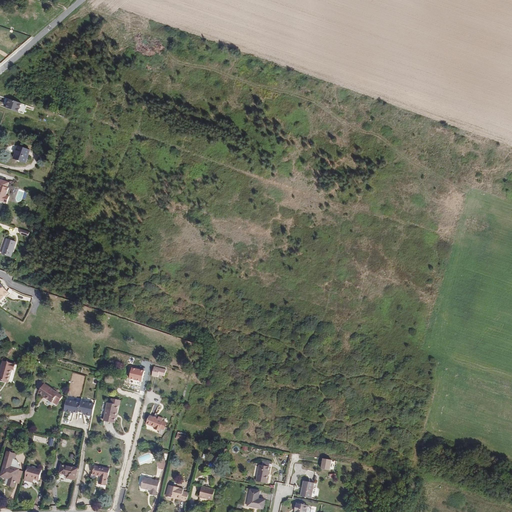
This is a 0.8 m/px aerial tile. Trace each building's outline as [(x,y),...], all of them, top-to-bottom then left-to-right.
[(22,104),(9,99),(6,108),(19,112),(22,104)] [(28,163),(33,150),(21,146),(17,159),(28,163)] [(8,195),(11,188),(9,187),(11,183),(2,179),(1,181),(0,180),(0,189),(0,190),(0,200),(9,203),(11,196),(8,195)] [(14,256),(18,241),(9,238),(4,253),(14,256)] [(12,292),(2,282),(0,284),(0,297),(2,300),(8,294),(9,295),(12,292)] [(16,385),(20,371),(22,372),(24,366),(7,361),(2,381),(16,385)] [(162,376),(164,370),(158,368),(155,376),(162,378),(162,376)] [(65,397),(46,384),(39,394),(41,395),(43,396),(44,394),(47,397),(45,399),(52,405),(54,402),(57,398),(62,402),(65,397)] [(67,400),(65,411),(79,414),(81,402),(67,400)] [(96,404),(81,402),(79,414),(81,414),(94,416),(96,404)] [(120,405),(112,404),(109,403),(105,421),(116,423),(120,405)] [(163,420),(163,419),(162,418),(163,416),(160,415),(159,417),(153,415),(151,414),(148,422),(157,426),(162,429),(163,427),(165,421),(163,420)] [(20,455),(12,452),(11,457),(9,457),(4,478),(10,480),(13,480),(11,485),(11,487),(18,489),(20,483),(23,472),(23,470),(14,468),(16,460),(18,461),(20,455)] [(323,458),(321,468),(331,470),(333,460),(323,458)] [(22,467),(21,464),(19,461),(18,461),(16,460),(14,468),(23,470),(23,469),(22,467)] [(75,480),(79,469),(62,464),(59,473),(67,475),(66,478),(75,480)] [(270,478),(273,467),(271,466),(264,465),(262,464),(258,480),(270,483),(271,479),(270,478)] [(44,479),(46,469),(31,465),(27,480),(37,483),(38,477),(44,479)] [(114,469),(99,465),(97,473),(95,473),(94,476),(104,478),(103,483),(110,484),(112,477),(114,469)] [(157,490),(160,480),(143,476),(140,486),(150,489),(149,493),(155,494),(156,490),(157,490)] [(313,498),(316,483),(307,480),(303,496),(313,498)] [(190,491),(185,490),(185,487),(180,486),(180,485),(171,483),(170,488),(168,494),(174,496),(174,495),(177,495),(181,497),(181,498),(188,500),(190,491)] [(214,499),(217,488),(204,484),(201,496),(214,499)] [(266,509),(268,500),(260,499),(262,490),(253,488),(250,505),(266,509)] [(310,511),(311,506),(311,504),(302,503),(301,504),(300,503),(299,509),(301,509),(300,511),(310,511)]
